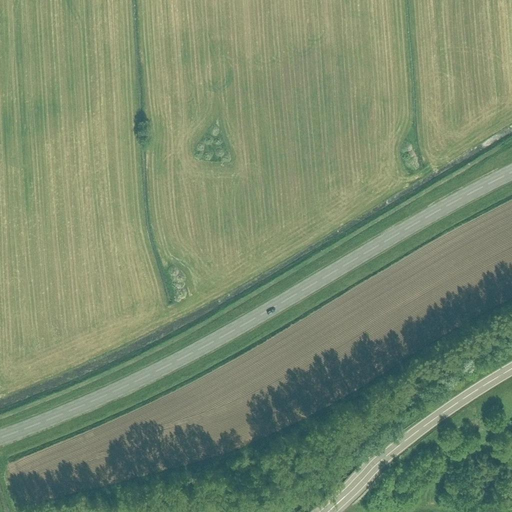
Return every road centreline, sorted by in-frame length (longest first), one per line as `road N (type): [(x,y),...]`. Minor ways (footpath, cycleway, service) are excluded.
road 1 (primary): [(0,437),(158,369),(511,173)]
road 2 (secondary): [(321,511),(403,441),(511,370)]
